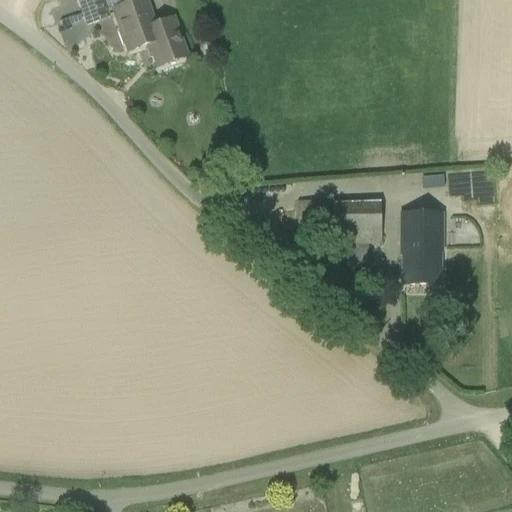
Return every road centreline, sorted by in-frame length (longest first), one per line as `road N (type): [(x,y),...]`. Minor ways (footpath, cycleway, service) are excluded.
road 1 (unclassified): [(460,422),(388,348),(184,190),(80,79),(0,15)]
road 2 (unclassified): [(0,488),(63,496),(140,491),(460,422)]
